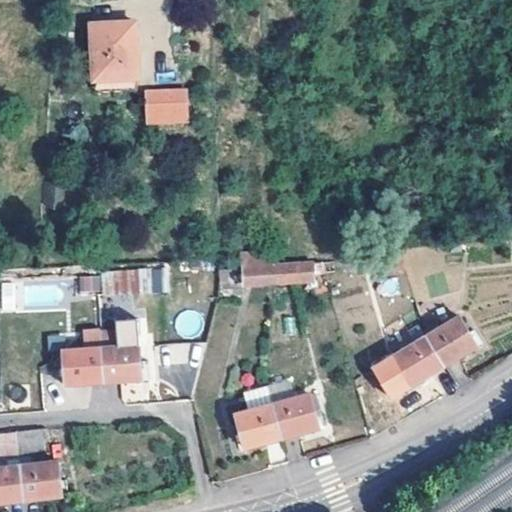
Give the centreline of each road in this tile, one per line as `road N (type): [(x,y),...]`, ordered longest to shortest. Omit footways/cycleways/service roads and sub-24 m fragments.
road 1 (residential): [(210,511),(189,426),(160,409),(0,420)]
road 2 (residential): [(269,511),(369,474),(511,389)]
